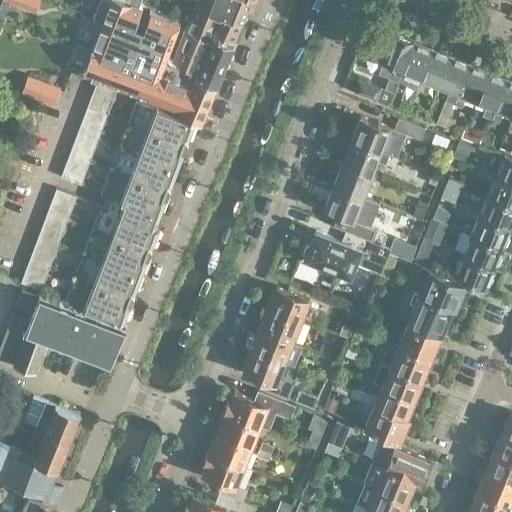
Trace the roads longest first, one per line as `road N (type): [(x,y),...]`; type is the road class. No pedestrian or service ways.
road 1 (residential): [(187,416),(238,276),(255,264),(282,198),(281,170),(350,0)]
road 2 (residential): [(273,0),(117,386)]
road 3 (residential): [(438,511),(491,377)]
road 4 (residential): [(117,386),(68,511)]
